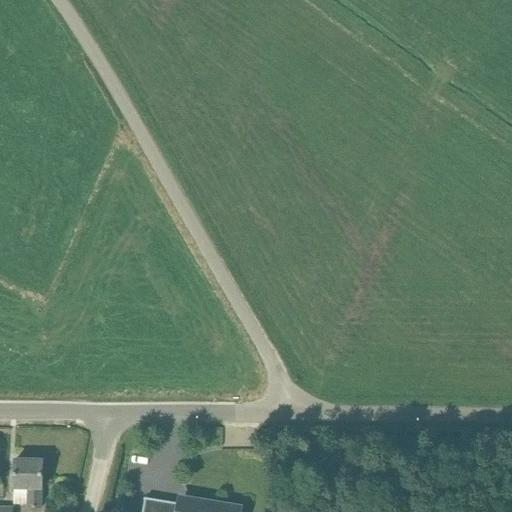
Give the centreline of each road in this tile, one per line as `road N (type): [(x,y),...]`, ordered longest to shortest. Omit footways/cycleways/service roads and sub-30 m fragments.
road 1 (unclassified): [(288,411),(255,326),(57,0)]
road 2 (unclassified): [(511,414),(288,411)]
road 3 (unclassified): [(288,411),(103,413)]
